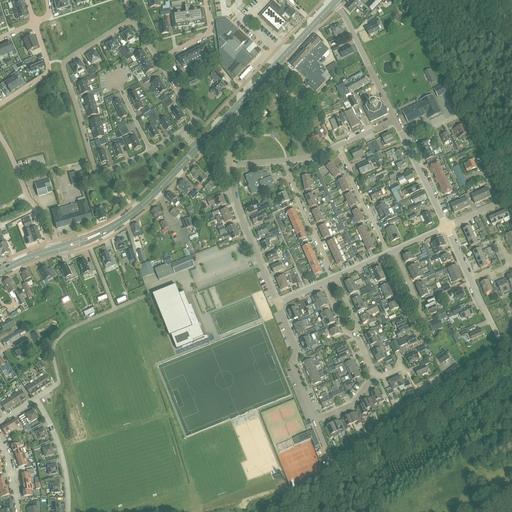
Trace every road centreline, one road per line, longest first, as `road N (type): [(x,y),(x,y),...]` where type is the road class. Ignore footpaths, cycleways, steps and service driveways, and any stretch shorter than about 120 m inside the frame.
road 1 (track): [(276,511),(500,348),(499,340)]
road 2 (residential): [(132,22),(62,66),(94,169),(106,172),(150,152)]
road 3 (secondary): [(51,250),(126,217),(197,148)]
road 4 (residential): [(276,303),(237,209),(230,164)]
road 5 (secondary): [(233,109),(334,2)]
road 6 (residential): [(285,160),(331,279)]
road 7 (residential): [(395,120),(338,7)]
road 8 (residential): [(68,511),(62,457),(35,398)]
road 9 (residential): [(339,145),(387,254)]
